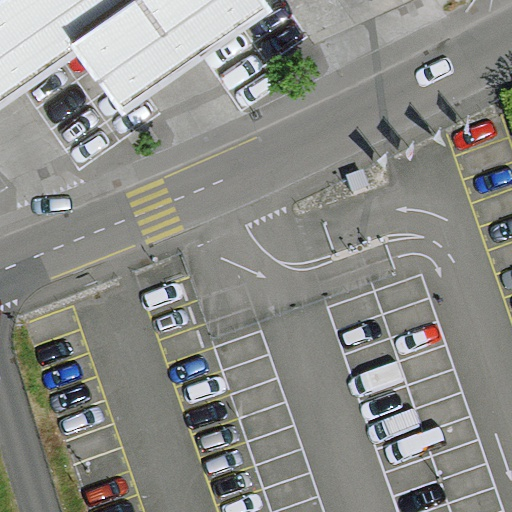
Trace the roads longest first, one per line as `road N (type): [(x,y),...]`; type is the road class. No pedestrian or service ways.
road 1 (unclassified): [(511,39),(240,176),(0,272)]
road 2 (unclassified): [(43,511),(0,365)]
